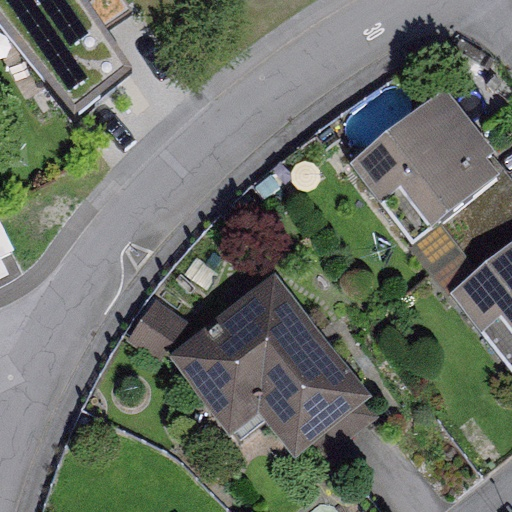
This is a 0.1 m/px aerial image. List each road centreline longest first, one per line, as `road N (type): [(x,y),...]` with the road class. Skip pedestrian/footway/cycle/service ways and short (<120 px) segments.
road 1 (residential): [(19,380),(187,171),(362,37),(426,0)]
road 2 (residential): [(503,511),(511,505),(511,20),(499,0)]
